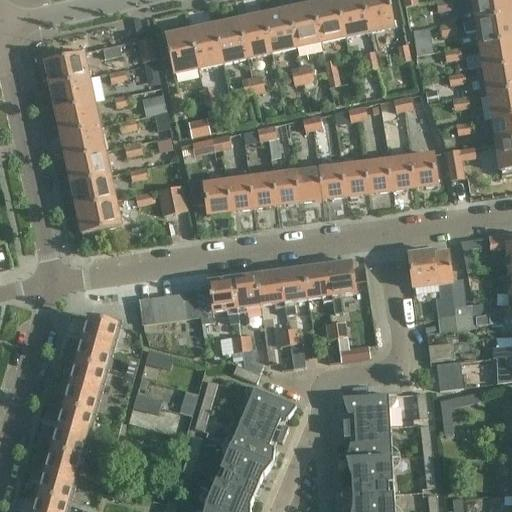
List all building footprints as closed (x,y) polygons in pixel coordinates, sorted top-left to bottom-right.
[(337,0),(313,6),(321,45),(346,40),(337,0)] [(362,0),(339,0),(337,0),(346,40),(370,35),(362,0)] [(389,0),(362,0),(370,35),(395,30),(389,1),(389,0)] [(403,0),(405,9),(418,6),(416,0),(403,0)] [(511,0),(472,0),(476,23),(511,17),(511,0)] [(452,1),(437,4),(438,14),(454,12),(452,1)] [(313,6),(289,11),(297,50),(321,45),(313,6)] [(289,11),(264,16),(273,56),(297,50),(289,11)] [(264,16),(240,22),(248,61),(273,56),(264,16)] [(511,17),(476,23),(477,24),(464,25),(465,36),(478,33),(480,48),(511,42),(511,17)] [(240,22),(215,27),(224,66),(248,61),(240,22)] [(215,27),(191,32),(199,71),(224,66),(215,27)] [(456,27),(441,29),(442,39),(458,37),(456,27)] [(199,71),(191,32),(166,38),(174,77),(199,71)] [(143,66),(155,63),(151,41),(138,43),(143,66)] [(511,42),(480,48),(484,72),(511,67),(511,42)] [(401,65),(411,63),(407,47),(398,49),(401,65)] [(119,48),(103,51),(106,61),(121,58),(119,48)] [(460,52),(445,54),(446,64),(462,62),(460,52)] [(364,57),(367,72),(377,70),(374,54),(364,57)] [(45,63),(50,89),(89,80),(84,55),(45,63)] [(340,87),(335,63),(325,65),(330,89),(340,87)] [(511,67),(484,72),(489,97),(511,93),(511,67)] [(311,68),(301,70),(305,86),(315,84),(311,68)] [(305,86),(301,70),(291,72),(295,89),(305,86)] [(125,73),(109,76),(111,86),(127,83),(125,73)] [(464,76),(448,78),(450,89),(465,86),(464,76)] [(262,78),(252,81),(255,97),(265,95),(262,78)] [(89,80),(50,89),(56,113),(95,105),(89,80)] [(255,97),(252,81),(242,83),(245,99),(255,97)] [(202,91),(203,93),(205,105),(206,107),(215,105),(212,89),(202,91)] [(437,90),(424,92),(426,103),(439,101),(437,90)] [(205,105),(203,93),(195,94),(197,106),(205,105)] [(511,93),(489,97),(493,122),(511,118),(511,93)] [(173,114),(183,112),(180,96),(170,98),(173,114)] [(130,98),(114,101),(116,111),(132,108),(130,98)] [(145,119),(154,117),(168,115),(165,98),(142,102),(145,119)] [(411,99),(403,101),(405,113),(414,111),(411,99)] [(405,113),(403,101),(394,103),(397,115),(405,113)] [(468,101),(452,103),(454,114),(469,111),(468,101)] [(95,105),(56,113),(61,138),(100,129),(95,105)] [(366,109),(357,111),(360,123),(368,121),(366,109)] [(360,123),(357,111),(349,113),(351,125),(360,123)] [(168,115),(154,117),(158,134),(172,131),(168,115)] [(511,118),(493,122),(497,147),(511,144),(511,118)] [(320,119),(312,121),(314,132),(323,131),(320,119)] [(206,120),(188,124),(191,138),(209,134),(206,120)] [(314,132),(312,121),(303,123),(306,134),(314,132)] [(135,122),(119,126),(121,136),(137,132),(135,122)] [(472,126),(456,128),(458,139),(473,136),(472,126)] [(100,129),(61,138),(66,162),(105,154),(100,129)] [(275,129),(267,130),(269,142),(278,140),(275,129)] [(269,142),(267,130),(258,132),(261,144),(269,142)] [(230,138),(221,140),(224,152),(232,150),(230,138)] [(224,152),(221,140),(213,142),(215,154),(224,152)] [(173,153),(171,141),(156,144),(159,156),(173,153)] [(511,144),(497,147),(502,179),(511,177),(511,144)] [(140,147),(125,150),(127,160),(143,157),(140,147)] [(461,162),(476,160),(475,150),(446,155),(451,183),(464,181),(461,162)] [(105,154),(66,162),(71,187),(110,178),(105,154)] [(434,157),(410,160),(414,190),(438,187),(434,157)] [(410,160),(387,163),(391,193),(414,190),(410,160)] [(387,163),(364,166),(368,196),(391,193),(387,163)] [(364,166),(342,169),(345,199),(368,196),(364,166)] [(342,169),(319,172),(323,202),(345,199),(342,169)] [(146,171),(130,175),(132,185),(148,181),(146,171)] [(319,172),(296,175),(300,205),(323,202),(319,172)] [(296,175),(273,177),(277,208),(300,205),(296,175)] [(273,177),(250,180),(254,211),(277,208),(273,177)] [(110,178),(71,187),(77,211),(116,203),(110,178)] [(250,180),(227,183),(231,213),(254,211),(250,180)] [(231,213),(227,183),(204,186),(208,217),(231,213)] [(182,189),(170,191),(176,216),(187,213),(182,189)] [(170,191),(158,194),(164,218),(176,216),(170,191)] [(151,196),(135,199),(137,209),(153,206),(151,196)] [(116,203),(77,211),(82,236),(121,228),(116,203)] [(509,266),(511,265),(511,236),(489,240),(491,252),(507,250),(509,266)] [(472,251),(486,249),(485,241),(461,244),(466,275),(475,273),(472,251)] [(436,302),(438,320),(469,316),(475,316),(473,308),(468,309),(463,283),(452,284),(448,252),(433,254),(433,252),(408,256),(412,290),(438,287),(440,302),(436,302)] [(352,264),(328,267),(333,302),(335,315),(344,313),(342,297),(356,295),(352,264)] [(328,267),(304,270),(309,301),(323,299),(323,303),(333,302),(328,267)] [(304,270),(280,273),(285,309),(286,318),(296,316),(295,303),(309,301),(304,270)] [(280,273),(256,277),(262,308),(275,306),(275,310),(285,309),(280,273)] [(256,277),(232,280),(238,315),(248,314),(247,310),(262,308),(256,277)] [(209,294),(198,295),(202,326),(214,324),(213,314),(228,312),(229,326),(239,324),(238,315),(232,280),(208,283),(209,294)] [(198,295),(186,297),(189,321),(201,319),(202,326),(198,295)] [(186,297),(174,298),(177,322),(189,321),(186,297)] [(174,298),(163,300),(166,324),(177,322),(174,298)] [(163,300),(151,302),(154,326),(166,324),(163,300)] [(154,326),(151,302),(139,303),(142,327),(154,326)] [(469,316),(438,320),(439,335),(476,330),(475,328),(504,326),(504,321),(511,320),(511,310),(505,311),(488,318),(476,320),(475,316),(469,316)] [(64,511),(116,327),(89,319),(35,511),(64,511)] [(345,323),(336,325),(338,340),(347,339),(345,323)] [(338,340),(336,325),(326,326),(329,342),(338,340)] [(298,330),(288,331),(290,347),(293,370),(305,369),(302,345),(300,345),(298,330)] [(290,347),(288,331),(279,332),(281,348),(290,347)] [(250,336),(241,338),(244,353),(252,352),(250,336)] [(244,353),(241,338),(231,339),(233,354),(244,353)] [(453,361),(451,345),(428,348),(430,364),(453,361)] [(511,348),(491,351),(492,362),(511,359),(511,348)] [(340,353),(341,365),(370,361),(369,349),(340,353)] [(258,352),(244,354),(246,370),(260,368),(258,352)] [(157,355),(148,353),(145,365),(153,367),(157,355)] [(246,370),(244,354),(233,356),(235,364),(244,363),(245,370),(246,370)] [(165,357),(157,355),(153,367),(162,369),(165,357)] [(162,369),(170,372),(173,359),(165,357),(162,369)] [(129,358),(124,377),(133,379),(139,361),(129,358)] [(511,359),(492,362),(511,359),(511,372),(500,374),(501,386),(511,384),(511,359)] [(463,391),(460,365),(439,367),(440,380),(438,380),(439,394),(463,391)] [(257,386),(260,378),(237,368),(233,376),(257,386)] [(140,380),(137,391),(144,393),(147,382),(140,380)] [(209,383),(202,407),(211,410),(218,386),(209,383)] [(254,392),(230,449),(272,467),(273,466),(274,453),(275,450),(270,448),(281,421),(286,423),(287,421),(288,421),(296,410),(296,409),(254,392)] [(184,393),(178,416),(192,420),(198,396),(184,393)] [(419,422),(428,421),(425,396),(416,396),(419,422)] [(450,411),(479,405),(477,396),(441,403),(445,437),(453,436),(450,411)] [(144,399),(136,397),(132,409),(141,412),(144,399)] [(344,402),(343,402),(348,415),(348,417),(354,416),(356,446),(350,447),(350,449),(347,462),(347,464),(392,461),(389,398),(344,401),(343,401),(344,402)] [(152,402),(144,399),(141,412),(149,414),(152,402)] [(149,414),(157,416),(161,404),(152,402),(149,414)] [(211,410),(202,407),(195,432),(204,434),(211,410)] [(427,491),(436,490),(429,428),(420,429),(427,491)] [(289,431),(283,429),(277,444),(283,446),(289,431)] [(191,477),(202,441),(193,438),(182,475),(191,477)] [(132,443),(124,441),(120,454),(128,456),(132,443)] [(140,446),(132,443),(128,456),(137,458),(140,446)] [(137,458),(145,460),(148,448),(140,446),(137,458)] [(207,506),(205,511),(206,511),(250,511),(250,510),(263,478),(264,478),(272,467),(230,449),(207,506)] [(395,511),(392,461),(347,464),(351,476),(352,476),(353,511),(352,511),(395,511)] [(180,495),(183,483),(175,480),(171,492),(180,495)] [(119,488),(111,486),(108,498),(116,500),(119,488)] [(128,490),(119,488),(116,500),(124,503),(128,490)] [(124,503),(133,505),(136,492),(128,490),(124,503)] [(428,511),(438,511),(437,497),(427,498),(428,511)] [(462,511),(461,501),(452,502),(453,511),(462,511)] [(174,511),(177,506),(168,503),(165,511),(174,511)]
